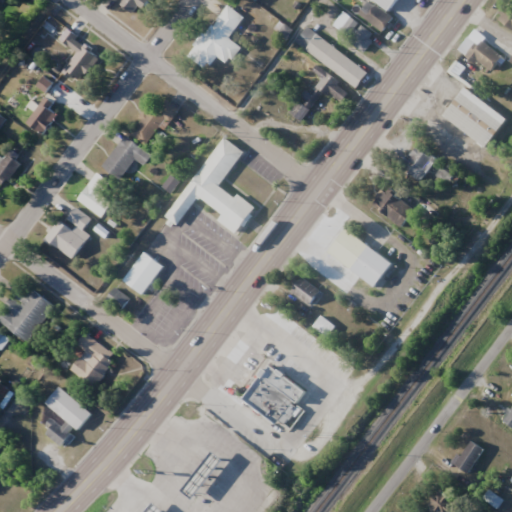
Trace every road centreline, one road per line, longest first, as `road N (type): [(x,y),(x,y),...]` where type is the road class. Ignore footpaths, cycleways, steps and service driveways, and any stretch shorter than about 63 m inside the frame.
road 1 (trunk): [(459,0),(117,454),(56,511)]
road 2 (residential): [(511,201),(300,455),(286,454),(178,376)]
road 3 (residential): [(190,0),(0,253)]
road 4 (residential): [(68,0),(316,188)]
road 5 (residential): [(511,329),(371,511)]
road 6 (residential): [(0,238),(178,376)]
